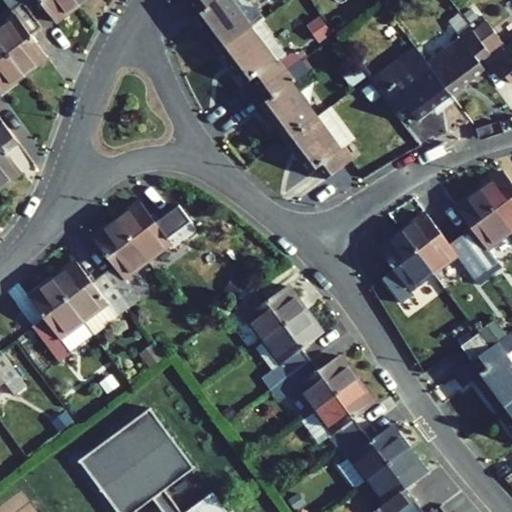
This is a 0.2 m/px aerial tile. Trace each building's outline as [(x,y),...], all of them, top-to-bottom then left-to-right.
[(0,27),(0,44),(23,75),(47,57),(30,35),(41,27),(29,10),(21,0),(2,0),(15,17),(0,27)] [(40,2),(54,22),(78,4),(75,0),(21,0),(29,10),(40,2)] [(195,0),(206,13),(198,19),(226,55),(266,24),(270,21),(253,0),(195,0)] [(423,50),(447,82),(477,59),(471,51),(483,41),(461,13),(449,22),(453,27),(423,50)] [(286,50),(266,24),(226,55),(248,85),(256,79),(266,93),(293,72),(307,61),(294,44),(286,50)] [(409,33),(364,67),(396,108),(406,101),(411,109),(447,82),(423,50),(409,33)] [(511,33),(502,40),(500,37),(487,46),(509,75),(511,72),(511,33)] [(0,92),(23,75),(0,44),(0,92)] [(301,83),(293,72),(266,93),(273,101),(265,108),(292,143),(332,113),(306,80),(301,83)] [(355,142),(332,113),(292,143),(315,173),(321,169),(332,183),(361,160),(350,146),(355,142)] [(0,187),(22,171),(7,151),(18,143),(0,119),(0,187)] [(480,190),(511,231),(511,229),(511,183),(504,172),(480,190)] [(494,265),(498,263),(487,248),(511,231),(480,190),(456,208),(472,229),(461,237),(490,277),(498,271),(494,265)] [(132,197),(107,215),(136,253),(159,236),(163,241),(177,231),(158,206),(147,215),(132,197)] [(169,197),(158,206),(177,231),(189,223),(169,197)] [(433,273),(457,256),(479,286),(490,277),(461,237),(449,245),(426,214),(402,231),(433,273)] [(105,261),(94,269),(113,294),(120,303),(132,294),(113,270),(136,253),(107,215),(84,233),(105,261)] [(410,290),(433,273),(402,231),(378,249),(394,270),(382,279),(407,313),(420,303),(410,290)] [(67,257),(43,274),(73,313),(82,325),(85,329),(120,303),(113,294),(94,269),(83,278),(67,257)] [(73,313),(43,274),(19,293),(35,314),(24,323),(50,357),(85,329),(82,325),(73,313)] [(227,296),(221,300),(229,311),(235,305),(254,330),(294,300),(275,276),(256,291),(248,280),(227,296)] [(311,323),(294,300),(254,330),(272,353),(265,358),(274,370),(302,349),(292,337),(311,323)] [(479,332),(489,346),(505,335),(494,320),(479,332)] [(254,330),(242,340),(260,362),(265,358),(272,353),(254,330)] [(457,341),(461,346),(472,338),(468,333),(457,341)] [(461,346),(472,361),(489,348),(478,333),(472,338),(461,346)] [(511,401),(511,362),(506,354),(511,349),(511,339),(508,334),(489,348),(472,361),(453,375),(462,387),(473,379),(497,412),(511,401)] [(309,360),(302,349),(274,370),(282,381),(289,376),(307,400),(347,369),(329,346),(309,360)] [(0,378),(1,379),(15,368),(0,348),(0,378)] [(364,391),(347,369),(307,400),(324,422),(317,427),(326,439),(354,418),(345,406),(364,391)] [(226,511),(204,483),(174,506),(155,482),(185,459),(139,400),(71,454),(116,511),(117,511),(146,489),(164,511),(226,511)] [(511,401),(497,412),(511,432),(511,401)] [(363,429),(354,418),(326,439),(335,450),(342,445),(359,468),(399,438),(382,415),(363,429)] [(418,461),(399,438),(359,468),(376,490),(370,496),(380,510),(387,505),(391,511),(405,511),(419,502),(408,488),(398,476),(418,461)]
